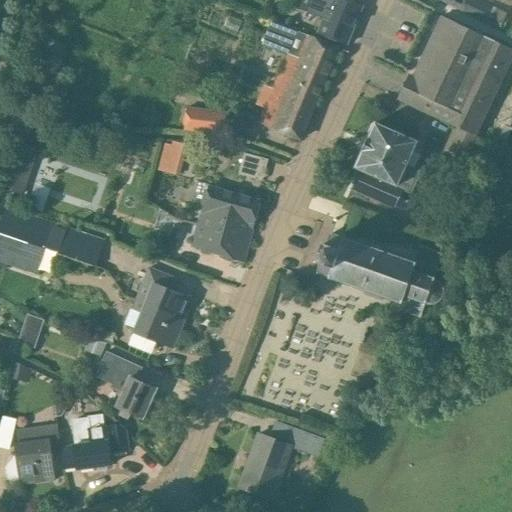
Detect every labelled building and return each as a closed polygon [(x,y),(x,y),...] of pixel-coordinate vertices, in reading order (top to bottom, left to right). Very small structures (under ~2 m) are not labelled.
[(304,0),(301,9),(324,19),(318,33),(346,45),(363,6),(348,0),(304,0)] [(492,19),(497,5),(482,0),(465,0),(462,9),(492,19)] [(225,27),(238,33),(243,22),(230,16),(225,27)] [(447,123),(457,128),(475,136),(511,58),(511,48),(454,21),(444,42),(432,37),(414,75),(407,89),(453,110),(447,123)] [(300,138),(336,49),(271,22),(262,43),(287,53),(273,88),(279,91),(265,124),(300,138)] [(188,108),(185,130),(204,132),(207,110),(188,108)] [(45,115),(22,133),(31,143),(53,125),(45,115)] [(416,142),(375,124),(356,167),(359,169),(351,188),(396,208),(404,189),(411,192),(420,172),(406,166),(416,142)] [(465,158),(475,136),(457,128),(447,150),(465,158)] [(39,149),(15,141),(0,186),(0,187),(24,195),(39,149)] [(173,145),(165,142),(161,157),(168,159),(165,172),(179,176),(188,145),(174,141),(173,145)] [(246,151),(240,173),(265,180),(271,158),(246,151)] [(229,210),(256,217),(260,201),(209,186),(198,227),(218,233),(222,217),(227,218),(229,210)] [(0,262),(38,275),(47,250),(97,266),(106,240),(5,206),(0,219),(0,262)] [(244,260),(256,217),(229,210),(227,218),(222,217),(218,233),(198,227),(192,246),(244,260)] [(343,239),(331,233),(327,245),(324,244),(318,261),(321,262),(317,273),(330,277),(329,278),(400,303),(398,309),(420,317),(425,303),(431,304),(437,302),(441,299),(443,293),(443,287),(439,281),(436,279),(443,253),(420,245),(414,262),(344,237),(343,239)] [(178,278),(149,266),(132,309),(142,313),(135,332),(173,347),(183,320),(179,318),(187,297),(173,291),(178,278)] [(20,340),(38,346),(48,319),(31,312),(20,340)] [(101,355),(106,343),(92,336),(86,349),(101,355)] [(143,367),(107,351),(95,377),(112,385),(111,387),(123,392),(117,406),(143,418),(156,389),(137,380),(143,367)] [(32,370),(14,362),(10,379),(29,383),(32,370)] [(61,446),(62,450),(64,470),(77,469),(78,470),(110,465),(109,454),(129,452),(126,429),(121,424),(104,427),(103,415),(89,417),(89,418),(73,420),(76,444),(61,446)] [(52,451),(62,450),(61,446),(58,424),(17,430),(18,443),(14,443),(16,456),(14,456),(5,468),(6,478),(13,483),(19,482),(20,485),(56,480),(52,451)] [(297,428),(291,446),(258,434),(239,486),(272,499),(291,447),(318,457),(325,438),(297,428)]
